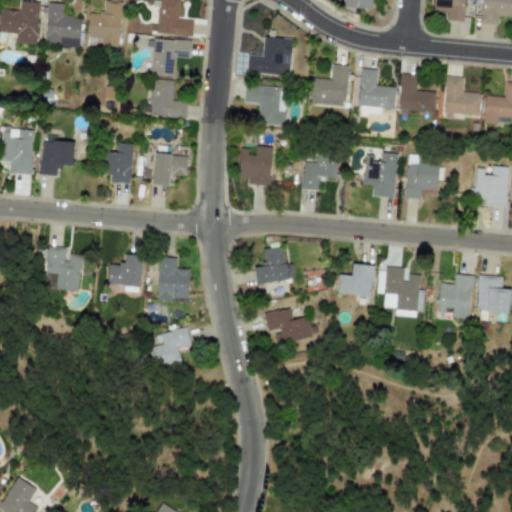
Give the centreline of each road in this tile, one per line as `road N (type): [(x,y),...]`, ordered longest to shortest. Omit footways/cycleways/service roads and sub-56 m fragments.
road 1 (residential): [(0,208),(511,244)]
road 2 (residential): [(246,511),(255,427),(223,287),(211,123)]
road 3 (residential): [(289,0),(328,28),(367,42),(511,54)]
road 4 (residential): [(222,0),(211,123)]
